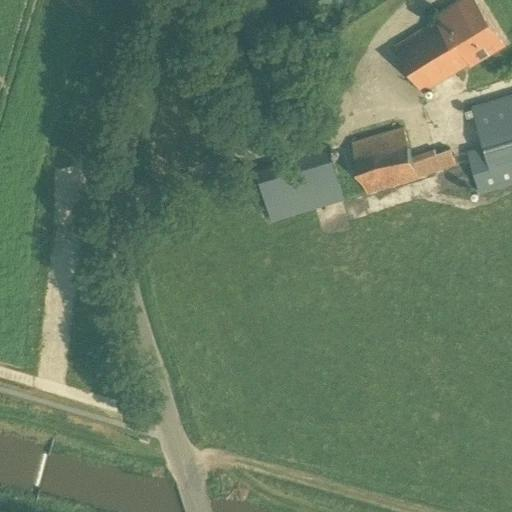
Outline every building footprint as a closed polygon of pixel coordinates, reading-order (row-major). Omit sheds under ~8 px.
[(413,16),(404,0),(399,0),(350,26),(359,44),(413,16)] [(504,45),(476,0),(457,0),(434,14),(437,20),(395,45),(423,91),(470,63),(471,65),(504,45)] [(467,149),(480,193),(511,183),(511,93),(471,105),(483,145),(467,149)] [(200,117),(218,153),(237,144),(218,108),(200,117)] [(405,126),(353,141),(367,194),(417,178),(456,165),(450,148),(436,153),(434,148),(413,155),(405,126)] [(332,157),(260,178),(272,221),(344,199),(332,157)]
